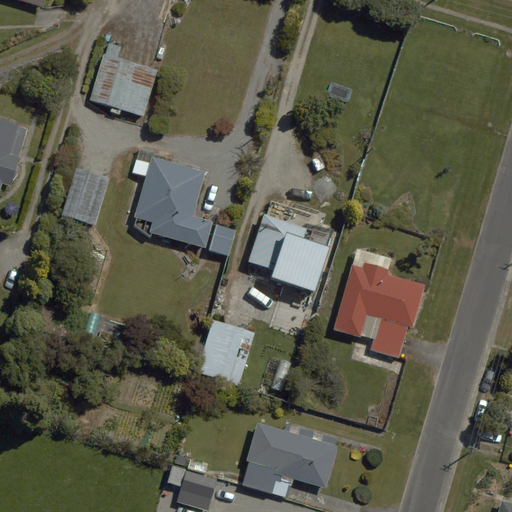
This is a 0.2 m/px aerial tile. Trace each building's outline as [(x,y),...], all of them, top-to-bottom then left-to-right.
[(122,46),(108,42),(90,100),(143,116),(158,69),(119,57),(122,46)] [(0,192),(3,183),(11,186),(20,158),(10,155),(20,125),(0,119),(0,192)] [(206,172),(152,157),(135,217),(153,222),(150,232),(206,248),(214,221),(194,216),(206,172)] [(110,177),(78,167),(63,214),(95,225),(110,177)] [(249,261),(274,269),(271,277),(315,292),(330,246),(303,238),(307,228),(265,214),(249,261)] [(363,268),(353,266),(335,330),(360,337),(367,315),(380,319),(371,349),(399,357),(408,326),(413,326),(425,285),(388,274),(389,270),(364,263),(363,268)] [(254,333),(214,321),(198,372),(239,384),(254,333)] [(292,363),(280,359),(270,388),(282,392),(292,363)] [(327,489),(339,446),(258,422),(247,461),(277,469),(276,474),(327,489)] [(287,498),(293,480),(275,475),(276,470),(249,462),(242,485),(287,498)] [(181,486),(186,470),(173,466),(168,482),(181,486)] [(217,479),(186,470),(181,486),(180,491),(211,499),(217,479)] [(208,511),(211,499),(180,491),(177,502),(208,511)] [(511,511),(511,503),(502,500),(498,511),(511,511)]
